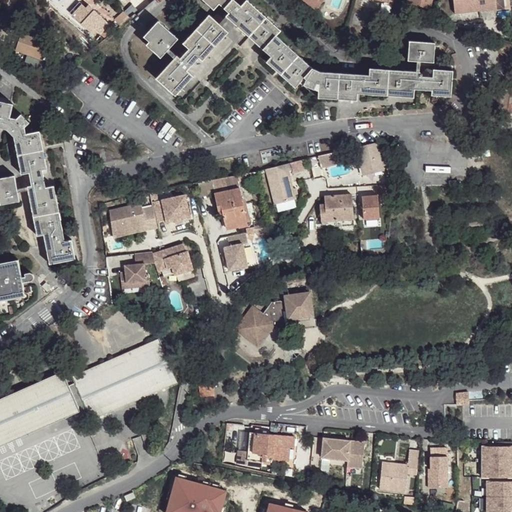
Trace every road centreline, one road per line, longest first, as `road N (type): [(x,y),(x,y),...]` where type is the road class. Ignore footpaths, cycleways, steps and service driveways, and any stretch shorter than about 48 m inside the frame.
road 1 (residential): [(433,433),(214,416),(143,474),(66,511)]
road 2 (residential): [(448,115),(461,93),(454,49),(427,25),(315,34),(279,0)]
road 3 (residential): [(213,154),(448,115)]
road 4 (residential): [(162,0),(120,45),(127,67),(213,154)]
road 5 (residential): [(0,345),(79,289),(88,274),(86,187)]
road 6 (residential): [(0,70),(23,83),(86,187)]
road 7 (residential): [(86,187),(109,174),(213,154)]
